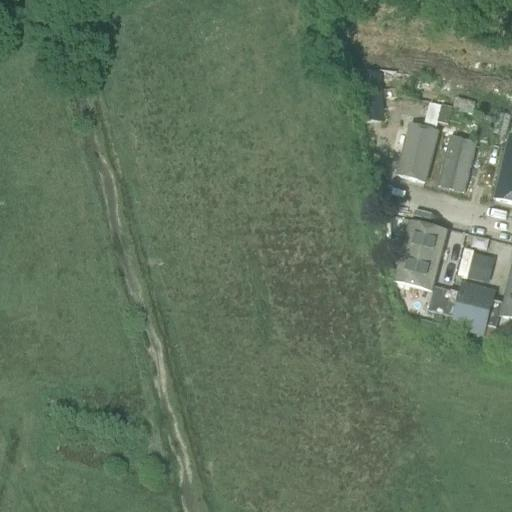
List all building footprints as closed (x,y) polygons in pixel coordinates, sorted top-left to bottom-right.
[(363,127),(383,126),(380,76),(360,78),(363,127)] [(454,100),(451,113),(472,118),(475,105),(454,100)] [(429,107),(423,130),(435,133),(436,126),(440,109),(429,107)] [(451,111),(441,109),(440,109),(436,126),(447,128),(451,111)] [(496,116),(491,137),(505,140),(510,119),(496,116)] [(486,146),(492,122),(481,119),(475,143),(486,146)] [(408,128),(395,180),(425,188),(439,136),(408,128)] [(511,139),(508,138),(492,204),(511,208),(511,139)] [(449,140),(436,191),(463,197),(476,147),(449,140)] [(447,235),(408,225),(392,287),(432,296),(433,290),(447,235)] [(472,257),(466,282),(484,286),(490,261),(472,257)] [(511,267),(499,322),(511,324),(511,267)] [(449,294),(433,290),(432,296),(427,315),(435,317),(443,319),(449,294)] [(449,294),(443,319),(449,320),(452,321),(449,332),(483,340),(486,329),(495,331),(501,307),(492,305),(458,296),(449,294)] [(486,332),(483,340),(492,342),(494,334),(486,332)]
